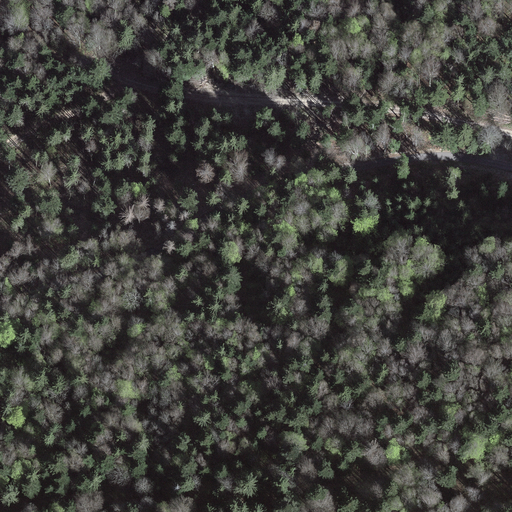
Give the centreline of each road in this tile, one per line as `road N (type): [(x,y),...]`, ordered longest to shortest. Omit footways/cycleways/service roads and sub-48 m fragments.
road 1 (track): [(511,164),(400,158),(264,186),(124,264),(0,308)]
road 2 (track): [(511,132),(383,107),(187,93),(0,48)]
road 3 (track): [(11,511),(43,502),(223,505),(437,467)]
